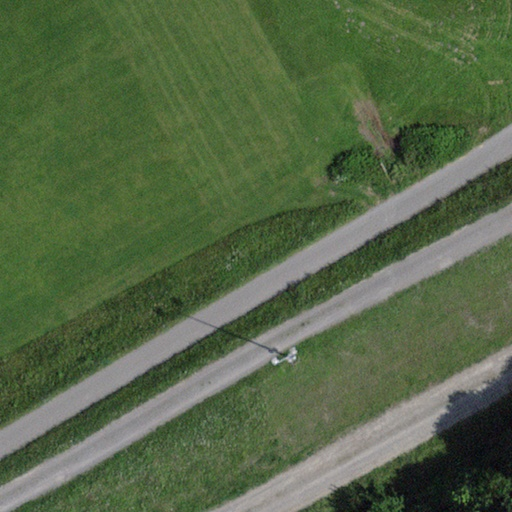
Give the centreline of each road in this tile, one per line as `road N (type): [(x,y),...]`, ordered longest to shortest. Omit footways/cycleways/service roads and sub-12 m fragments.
road 1 (track): [(511,146),(0,449)]
road 2 (track): [(511,218),(0,507)]
road 3 (track): [(511,372),(249,511)]
